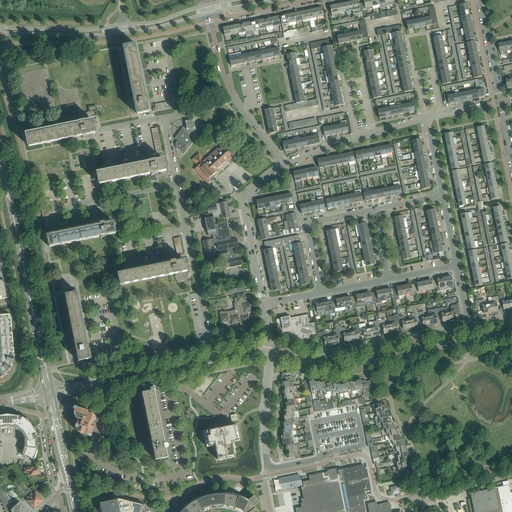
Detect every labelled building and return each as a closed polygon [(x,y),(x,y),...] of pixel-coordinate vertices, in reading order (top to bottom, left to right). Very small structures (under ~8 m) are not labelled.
[(363,9),(361,3),(358,4),(357,0),(357,1),(354,1),(351,2),(353,13),(356,12),(356,10),(359,9),(360,12),(361,13),(362,13),(363,17),(364,17),(362,9),(363,9)] [(365,8),(372,6),(371,0),(363,0),(364,3),(361,3),(363,9),(365,9),(365,8)] [(353,13),(351,2),(347,2),(347,3),(344,3),(346,12),(352,10),(353,13)] [(339,13),(346,12),(344,3),(340,4),(337,4),(339,13)] [(338,13),(339,13),(337,4),(333,5),(330,6),(331,14),(332,14),(335,13),(336,17),(339,16),(338,13)] [(315,9),(317,17),(319,17),(323,16),(321,8),(318,9),(318,8),(315,9)] [(381,18),(380,14),(377,15),(376,8),(373,9),(374,17),(372,17),(372,20),(381,18)] [(309,19),(317,17),(315,9),(311,10),(308,11),(309,19)] [(302,20),(309,19),(308,11),(304,11),(301,12),(302,20)] [(303,23),(302,20),(301,12),(297,12),(297,13),(294,13),(296,22),(299,21),(300,23),(303,23)] [(292,23),(296,22),(294,13),(290,14),(287,15),(289,23),(289,26),(292,25),(292,23)] [(282,25),(289,23),(287,15),(283,15),(284,16),(280,16),(282,25)] [(276,28),(276,26),(276,25),(279,25),(280,25),(278,16),(278,17),(274,17),(271,18),(273,29),(276,28)] [(432,25),(432,22),(431,19),(430,16),(424,18),(426,26),(432,25)] [(273,29),(271,18),(267,18),(268,19),(264,19),(266,28),(273,26),(273,29)] [(259,29),(266,28),(264,19),(261,20),(257,21),(259,29)] [(252,30),(259,29),(257,21),(254,21),(254,22),(251,22),(252,30)] [(245,32),(252,30),(251,22),(247,23),(243,23),(245,32)] [(238,33),(245,32),(243,23),(240,24),(236,25),(238,33)] [(231,35),(238,33),(236,25),(233,26),(233,25),(230,26),(231,35)] [(228,35),(231,35),(230,26),(226,27),(223,28),(224,36),(225,36),(228,35)] [(384,35),(391,33),(390,27),(376,30),(378,36),(382,35),(383,41),(386,41),(384,35)] [(465,35),(473,33),(472,27),(464,29),(465,34),(461,34),(461,36),(464,36),(464,35),(465,35)] [(356,40),(354,32),(354,29),(348,30),(348,33),(350,42),(356,40)] [(441,35),(440,32),(433,33),(434,37),(433,37),(434,43),(443,41),(441,35)] [(501,55),(507,54),(505,43),(499,44),(500,51),(500,52),(500,55),(501,55)] [(136,109),(137,114),(145,113),(145,116),(151,115),(150,110),(148,110),(134,45),(123,48),(135,106),(132,106),(132,108),(137,107),(138,109),(136,109)] [(437,55),(448,53),(447,47),(435,49),(437,55)] [(272,49),(273,57),(280,56),(278,48),(272,49)] [(446,59),(445,53),(448,53),(437,55),(438,61),(446,59)] [(369,81),(378,79),(380,78),(379,73),(376,73),(368,75),(369,81)] [(453,95),(447,96),(447,95),(444,95),(445,102),(448,101),(448,104),(455,103),(453,95)] [(91,114),(95,114),(94,113),(96,112),(96,111),(96,110),(96,106),(92,107),(89,107),(89,112),(84,114),(82,115),(81,115),(80,116),(82,119),(83,118),(87,116),(91,114)] [(274,114),(276,114),(275,108),(264,110),(266,116),(274,114)] [(89,136),(88,134),(95,133),(94,125),(97,124),(97,125),(97,124),(97,122),(96,122),(96,120),(97,119),(95,119),(91,120),(91,122),(26,135),(29,146),(83,135),(83,138),(85,138),(88,138),(90,139),(91,137),(90,137),(90,136),(89,136)] [(198,135),(200,131),(200,132),(195,128),(194,120),(185,121),(186,125),(183,129),(182,128),(181,130),(187,134),(194,140),(197,136),(198,136),(198,135)] [(330,135),(329,127),(323,128),(322,124),(319,125),(319,126),(320,133),(323,132),(324,136),(330,135)] [(156,153),(162,152),(158,131),(157,128),(151,129),(156,153)] [(192,143),(194,140),(187,134),(181,130),(175,138),(177,141),(175,144),(176,148),(184,153),(183,154),(184,154),(191,145),(192,145),(192,144),(192,143)] [(199,165),(195,169),(208,184),(210,181),(208,179),(216,172),(215,172),(214,171),(220,165),(227,159),(228,160),(233,156),(233,155),(236,153),(236,152),(228,144),(228,143),(227,144),(224,147),(223,145),(219,150),(218,149),(218,148),(217,148),(217,149),(204,161),(202,159),(203,158),(199,154),(193,160),(196,164),(197,163),(199,165)] [(161,172),(161,173),(162,173),(161,172),(166,171),(165,167),(165,163),(168,162),(167,157),(162,158),(162,160),(97,173),(99,184),(148,174),(149,181),(157,181),(156,177),(155,173),(161,172)] [(212,214),(213,216),(221,214),(222,219),(230,217),(227,201),(218,203),(219,204),(216,204),(206,206),(208,214),(208,215),(212,214)] [(51,227),(48,213),(48,209),(41,210),(46,231),(49,230),(48,227),(51,227)] [(288,225),(298,223),(295,213),(286,215),(288,225)] [(214,225),(213,216),(212,214),(208,215),(208,214),(204,215),(208,236),(212,235),(213,239),(200,241),(200,242),(203,241),(206,257),(203,258),(222,254),(226,271),(226,269),(242,265),(242,268),(243,268),(240,255),(242,255),(240,246),(238,247),(237,238),(230,240),(227,222),(214,225)] [(49,247),(116,233),(114,226),(117,225),(116,220),(111,221),(112,223),(104,224),(104,223),(103,223),(101,218),(99,219),(100,223),(100,225),(47,236),(49,247)] [(268,225),(268,222),(271,221),(270,218),(257,220),(259,227),(268,225)] [(260,233),(271,231),(272,231),(270,225),(268,225),(259,227),(260,233)] [(269,238),(269,237),(272,237),(271,231),(260,233),(261,240),(269,238)] [(282,246),(284,246),(285,246),(293,244),(300,243),(298,235),(264,242),(265,250),(275,248),(279,247),(282,246)] [(276,254),(275,248),(265,250),(264,250),(263,250),(265,256),(276,254)] [(275,260),(278,260),(276,254),(265,256),(266,262),(275,260)] [(120,285),(175,274),(187,271),(185,264),(189,263),(187,258),(182,259),(182,261),(118,274),(120,285)] [(178,283),(184,280),(183,277),(181,277),(182,279),(180,280),(178,275),(174,277),(178,283)] [(444,278),(446,286),(453,285),(451,276),(444,278)] [(446,286),(444,278),(444,277),(444,278),(437,279),(437,281),(434,282),(436,291),(439,291),(439,288),(446,286)] [(436,291),(434,282),(434,280),(434,282),(431,282),(431,280),(424,282),(426,290),(436,288),(436,291)] [(426,290),(424,282),(424,281),(423,281),(424,282),(417,283),(417,285),(414,286),(416,292),(426,290)] [(416,292),(414,286),(414,284),(414,286),(411,287),(410,284),(404,286),(405,294),(409,294),(410,297),(416,295),(415,292),(416,292)] [(405,294),(404,286),(403,285),(403,286),(396,287),(397,289),(394,290),(396,300),(399,299),(399,298),(401,298),(401,295),(405,294)] [(385,298),(383,290),(383,289),(383,290),(376,291),(377,294),(374,294),(376,304),(386,302),(385,299),(385,298)] [(395,300),(396,300),(394,290),(391,291),(390,289),(383,290),(385,298),(389,298),(389,300),(392,300),(393,302),(396,302),(395,300)] [(504,295),(503,295),(502,291),(497,292),(498,296),(499,304),(499,305),(500,305),(499,304),(502,303),(503,310),(510,308),(510,309),(511,309),(510,308),(509,300),(505,301),(504,295)] [(71,293),(65,295),(75,346),(73,347),(73,348),(72,349),(73,351),(74,351),(76,351),(78,361),(86,360),(87,363),(92,362),(91,357),(89,357),(76,292),(71,293)] [(376,304),(374,294),(373,292),(373,294),(370,295),(370,293),(363,294),(363,293),(363,294),(365,303),(375,301),(376,304)] [(246,303),(245,301),(246,301),(244,293),(236,295),(237,298),(234,298),(235,303),(233,303),(234,308),(236,308),(236,310),(223,312),(223,311),(219,312),(221,323),(229,322),(231,321),(232,324),(239,322),(241,322),(242,324),(250,323),(248,315),(247,313),(253,312),(251,302),(246,303)] [(365,306),(365,303),(363,294),(356,295),(356,298),(354,298),(355,308),(365,306)] [(355,308),(354,298),(353,298),(353,296),(353,297),(353,298),(350,299),(350,297),(343,298),(343,297),(343,298),(344,307),(349,306),(350,309),(355,308)] [(497,311),(496,304),(499,304),(498,296),(492,298),(492,300),(488,300),(491,312),(497,311)] [(345,310),(344,307),(343,298),(336,300),(336,302),(333,302),(335,309),(335,312),(345,310)] [(484,313),(491,312),(488,300),(488,301),(488,298),(475,301),(476,304),(478,303),(479,308),(482,307),(484,313)] [(335,309),(333,302),(333,301),(333,302),(330,303),(330,301),(323,302),(322,302),(323,302),(324,311),(331,309),(332,313),(333,315),(335,315),(335,312),(335,309)] [(313,306),(314,313),(324,311),(323,302),(316,304),(316,306),(313,306)] [(419,320),(417,309),(416,305),(410,307),(411,309),(412,309),(413,313),(414,312),(415,313),(411,314),(412,317),(408,318),(410,328),(417,327),(416,320),(419,320),(419,322),(419,320)] [(451,311),(448,312),(450,320),(456,319),(455,312),(458,312),(457,305),(450,306),(451,311)] [(448,312),(447,308),(443,308),(443,307),(437,309),(439,316),(441,315),(443,322),(450,320),(448,312)] [(423,311),(420,312),(419,309),(417,309),(419,320),(422,319),(423,326),(430,324),(430,326),(430,324),(428,316),(425,317),(423,311)] [(438,316),(439,316),(437,309),(431,310),(432,315),(428,316),(430,324),(437,323),(435,316),(438,316),(439,318),(438,316)] [(0,377),(7,374),(7,373),(13,365),(12,364),(15,354),(14,354),(11,315),(10,315),(9,315),(0,315),(0,330),(3,356),(2,358),(1,360),(0,362),(0,377)] [(305,343),(306,344),(310,333),(312,334),(315,333),(316,334),(314,323),(313,323),(314,324),(309,325),(307,315),(305,315),(296,317),(297,320),(291,321),(290,316),(280,318),(280,319),(276,320),(277,324),(279,323),(279,324),(277,325),(279,332),(289,336),(289,337),(288,338),(288,339),(289,339),(289,340),(289,341),(290,341),(291,341),(292,341),(293,341),(293,340),(294,340),(294,339),(294,338),(297,339),(296,340),(305,343)] [(408,318),(409,320),(405,321),(404,315),(398,317),(399,324),(402,323),(403,330),(410,328),(408,318)] [(399,324),(398,317),(392,318),(393,323),(389,324),(391,332),(398,331),(396,324),(399,324),(400,326),(399,324)] [(384,334),(391,332),(389,324),(385,325),(384,319),(378,321),(380,328),(383,327),(384,334)] [(380,330),(380,328),(378,321),(372,322),(373,325),(369,326),(369,328),(371,336),(371,338),(371,337),(371,336),(378,335),(377,328),(379,328),(380,330)] [(364,338),(371,336),(369,328),(366,329),(365,323),(359,325),(360,332),(363,331),(364,338)] [(360,334),(360,332),(359,325),(352,326),(353,331),(350,332),(349,329),(351,340),(352,341),(352,340),(358,339),(357,332),(360,332),(360,334)] [(341,338),(340,336),(339,326),(338,326),(339,329),(333,330),(334,335),(330,336),(332,344),(332,345),(332,344),(339,343),(337,336),(340,336),(341,338)] [(345,330),(345,327),(342,328),(341,326),(339,326),(340,336),(343,335),(345,342),(351,340),(349,329),(345,330)] [(325,346),(332,344),(330,336),(327,337),(325,331),(319,333),(321,340),(324,339),(325,346)] [(298,370),(281,373),(282,378),(284,378),(284,381),(294,380),(293,376),(294,376),(299,375),(299,374),(298,370)] [(362,392),(360,381),(360,379),(356,380),(356,382),(354,382),(356,391),(360,390),(360,392),(362,392)] [(284,381),(281,382),(282,386),(284,386),(284,388),(292,386),(291,382),(294,382),(294,380),(284,381)] [(317,390),(315,381),(313,382),(313,380),(309,381),(311,394),(314,393),(313,391),(317,390),(318,395),(318,394),(317,390)] [(356,391),(354,382),(352,383),(352,380),(347,381),(350,394),(352,394),(352,392),(356,391)] [(363,395),(365,395),(365,397),(369,396),(368,391),(370,390),(369,385),(371,385),(370,381),(365,382),(364,380),(360,381),(362,392),(363,395)] [(324,391),(322,382),(320,383),(320,381),(315,381),(317,390),(318,394),(320,394),(319,392),(323,391),(325,397),(324,395),(324,391)] [(331,396),(329,383),(327,383),(326,381),(322,382),(324,391),(324,395),(325,397),(331,396)] [(348,395),(350,394),(347,381),(343,382),(344,384),(341,385),(343,393),(347,392),(348,395)] [(337,393),(335,384),(333,384),(333,382),(329,383),(331,396),(334,396),(333,394),(337,393)] [(157,387),(155,388),(155,387),(154,387),(153,386),(152,387),(151,388),(149,389),(150,392),(142,393),(155,460),(163,458),(164,461),(169,460),(168,456),(166,456),(165,449),(166,448),(167,448),(167,447),(168,447),(168,446),(166,446),(165,444),(164,444),(153,391),(157,390),(157,387)] [(285,390),(283,391),(283,395),(296,392),(295,390),(293,390),(292,386),(284,388),(285,390)] [(296,392),(283,395),(284,399),(286,398),(287,401),(295,399),(294,395),(296,395),(296,392)] [(322,411),(320,404),(319,400),(313,401),(314,408),(315,412),(322,411)] [(376,413),(384,411),(384,409),(386,409),(385,405),(381,405),(381,403),(372,405),(373,410),(375,410),(376,413)] [(286,409),(284,409),(285,414),(293,412),(297,411),(297,409),(295,409),(294,405),(286,407),(286,409)] [(96,418),(98,409),(97,409),(93,406),(91,407),(89,412),(88,412),(88,411),(77,408),(76,411),(75,411),(74,414),(76,417),(76,418),(78,418),(77,424),(78,425),(78,428),(77,428),(78,431),(82,433),(84,433),(84,434),(87,435),(88,433),(91,434),(95,422),(94,422),(96,418)] [(379,419),(388,417),(387,413),(385,413),(384,411),(376,413),(376,417),(374,417),(375,420),(379,419)] [(285,416),(283,416),(284,420),(284,421),(293,419),(297,418),(296,415),(294,415),(293,412),(285,414),(285,416)] [(0,427),(1,428),(7,427),(14,428),(15,425),(17,426),(16,428),(22,432),(25,438),(28,437),(28,439),(25,440),(25,447),(23,454),(26,456),(28,457),(31,458),(34,460),(33,460),(34,460),(36,454),(37,449),(37,437),(37,438),(34,438),(34,437),(36,436),(35,434),(37,434),(31,424),(22,417),(22,418),(20,417),(19,420),(17,419),(18,416),(19,416),(13,415),(12,415),(7,414),(2,415),(1,415),(0,415),(0,427)] [(382,425),(391,423),(390,419),(388,419),(388,417),(379,419),(380,423),(378,423),(378,425),(382,425)] [(285,422),(283,423),(283,426),(283,427),(291,425),(292,426),(296,425),(298,424),(297,418),(293,419),(284,421),(285,422)] [(386,430),(394,428),(394,424),(392,425),(391,423),(382,425),(383,428),(381,429),(382,431),(386,430)] [(213,430),(203,432),(204,432),(206,432),(206,433),(209,446),(206,447),(207,447),(215,446),(217,458),(234,455),(231,442),(239,441),(239,440),(237,440),(234,426),(236,426),(236,425),(224,427),(224,428),(216,429),(213,430)] [(284,429),(282,429),(283,433),(291,432),(295,431),(294,428),(292,429),(292,426),(291,425),(283,427),(284,429)] [(383,437),(398,434),(397,430),(395,431),(394,428),(386,430),(382,431),(383,437)] [(283,435),(281,436),(282,440),(294,438),(293,435),(292,436),(291,432),(283,433),(283,435)] [(392,442),(401,440),(400,436),(398,436),(398,434),(383,437),(383,438),(385,437),(386,441),(388,440),(388,443),(392,442)] [(294,438),(282,440),(283,444),(285,444),(285,446),(293,444),(293,441),(295,441),(294,438)] [(395,447),(404,445),(404,442),(401,442),(401,440),(392,442),(393,445),(391,446),(392,448),(395,448),(395,447)] [(293,444),(285,446),(286,450),(289,449),(289,451),(297,450),(299,449),(298,446),(300,446),(299,443),(298,443),(293,444)] [(395,454),(408,451),(407,447),(405,448),(404,445),(395,447),(395,448),(396,451),(394,451),(395,454)] [(290,453),(287,454),(288,458),(296,456),(297,459),(301,458),(300,454),(300,453),(298,454),(297,450),(289,451),(290,453)] [(398,460),(407,458),(406,456),(408,456),(408,451),(395,454),(395,456),(397,456),(398,460)] [(397,467),(406,465),(406,463),(408,462),(407,458),(398,460),(394,461),(395,463),(396,463),(397,467)] [(295,508),(296,511),(362,511),(363,511),(365,511),(363,501),(363,500),(365,499),(364,495),(365,495),(365,491),(371,490),(366,469),(364,469),(363,465),(353,467),(341,469),(339,470),(331,471),(323,473),(315,474),(308,476),(309,480),(305,481),(302,482),(303,487),(301,487),(303,499),(301,499),(302,503),(301,504),(301,507),(295,508)] [(398,470),(396,471),(397,475),(405,474),(405,472),(409,471),(408,466),(406,467),(406,465),(397,467),(398,470)] [(40,474),(38,467),(32,468),(32,467),(25,469),(26,473),(27,472),(28,476),(37,474),(38,475),(39,475),(40,475),(40,474)] [(289,477),(281,479),(283,488),(291,486),(291,487),(293,487),(296,486),(301,485),(299,478),(299,475),(294,476),(289,477)] [(511,511),(511,492),(510,493),(508,481),(502,482),(503,486),(498,487),(494,488),(470,493),(471,498),(468,499),(468,502),(470,511),(511,511)] [(33,485),(29,488),(28,489),(22,482),(19,485),(21,488),(24,491),(25,490),(27,492),(28,492),(32,496),(31,497),(36,502),(36,501),(39,504),(43,500),(36,493),(37,491),(33,485)] [(402,489),(401,484),(396,485),(396,486),(390,487),(391,491),(388,492),(389,496),(393,496),(393,495),(396,494),(396,498),(401,497),(400,492),(399,492),(399,490),(402,489)] [(34,509),(39,504),(36,501),(36,502),(31,497),(32,496),(28,492),(27,492),(25,490),(24,491),(21,488),(19,485),(17,487),(28,498),(26,500),(34,509)] [(442,499),(461,493),(459,488),(440,493),(442,499)] [(198,511),(202,510),(209,507),(212,506),(215,506),(222,506),(229,506),(235,508),(240,510),(242,511),(246,511),(254,506),(255,505),(259,502),(254,496),(248,500),(240,496),(231,494),(221,493),(212,493),(211,494),(209,494),(207,494),(200,496),(194,500),(188,504),(182,508),(182,509),(180,510),(179,511),(178,511),(198,511)] [(140,511),(141,511),(142,505),(119,499),(118,499),(117,498),(103,501),(103,502),(100,503),(101,511),(140,511)] [(27,511),(28,511),(24,507),(20,502),(11,510),(11,511),(27,511)] [(370,503),(367,504),(368,511),(389,511),(389,506),(385,506),(385,503),(383,503),(378,504),(377,505),(376,502),(370,503)]
